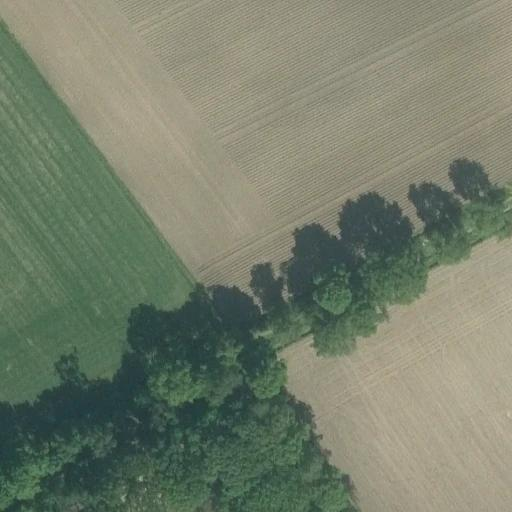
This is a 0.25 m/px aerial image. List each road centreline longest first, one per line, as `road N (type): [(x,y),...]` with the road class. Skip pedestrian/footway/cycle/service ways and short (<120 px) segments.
road 1 (track): [(511,211),(231,366)]
road 2 (track): [(0,497),(231,366)]
road 3 (track): [(231,366),(328,511)]
